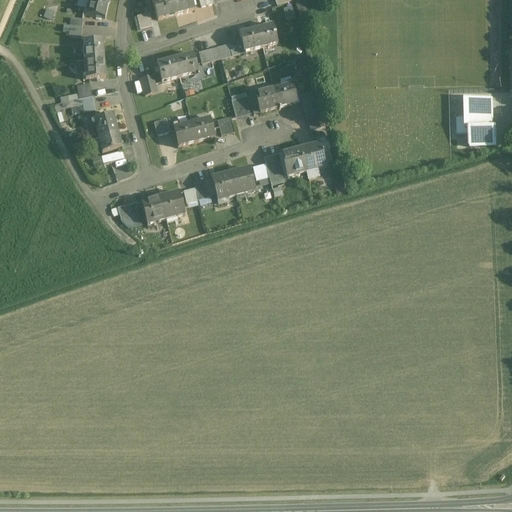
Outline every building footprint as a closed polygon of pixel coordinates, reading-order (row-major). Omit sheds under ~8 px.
[(109,1),(102,0),(88,0),(85,16),(105,20),(109,1)] [(171,0),(161,0),(152,2),(157,22),(176,17),(171,0)] [(191,0),(171,0),(176,17),(194,12),(191,0)] [(198,0),(201,9),(214,5),(212,0),(198,0)] [(310,21),(304,0),(295,0),(301,23),(310,21)] [(284,9),(286,21),(295,19),(292,7),(284,9)] [(47,9),(44,18),(52,21),(55,12),(47,9)] [(147,17),(139,19),(142,31),(150,29),(147,17)] [(71,20),(70,28),(82,29),(83,21),(71,20)] [(272,27),(258,31),(263,50),(277,46),(272,27)] [(82,29),(70,28),(69,32),(69,40),(81,41),(82,29)] [(258,31),(239,35),(244,55),(263,50),(258,31)] [(102,42),(82,43),(84,63),(104,61),(102,42)] [(229,46),(217,49),(220,61),(232,58),(229,46)] [(217,49),(211,51),(214,63),(220,61),(217,49)] [(211,51),(198,54),(201,66),(214,63),(211,51)] [(193,56),(174,60),(179,80),(198,75),(193,56)] [(174,60),(156,65),(161,84),(179,80),(174,60)] [(104,61),(84,63),(85,82),(105,80),(104,61)] [(152,77),(140,80),(145,98),(156,95),(152,77)] [(290,79),(282,82),(284,88),(292,85),(290,79)] [(89,85),(76,88),(78,95),(79,101),(92,99),(89,85)] [(292,86),(273,91),(278,111),(297,106),(292,86)] [(273,91),(255,96),(260,116),(278,111),(273,91)] [(62,105),(69,104),(79,101),(78,95),(60,99),(62,105)] [(303,109),(314,105),(315,104),(312,97),(300,101),(303,109)] [(250,98),(231,103),(236,120),(253,116),(254,117),(255,117),(250,98)] [(92,99),(79,101),(81,107),(82,114),(95,112),(92,99)] [(493,99),(464,100),(465,120),(457,121),(457,137),(468,136),(469,149),(497,148),(496,129),(494,129),(493,107),(493,99)] [(81,107),(79,101),(69,104),(70,109),(81,107)] [(303,109),(307,120),(318,117),(314,105),(303,109)] [(81,107),(70,109),(72,117),(82,114),(81,107)] [(113,116),(93,121),(98,140),(118,135),(113,116)] [(318,117),(307,120),(311,133),(324,129),(320,116),(318,117)] [(231,119),(217,123),(221,138),(235,135),(231,119)] [(210,120),(191,125),(196,145),(215,140),(210,120)] [(166,121),(154,125),(157,138),(169,134),(166,121)] [(191,125),(172,130),(177,149),(196,145),(191,125)] [(118,135),(98,140),(102,154),(122,149),(118,135)] [(319,146),(300,151),(306,174),(325,169),(319,146)] [(300,151),(281,156),(288,181),(289,181),(288,179),(306,174),(300,151)] [(101,159),(103,166),(125,161),(123,153),(101,159)] [(278,156),(264,160),(265,166),(269,179),(271,186),(285,182),(278,156)] [(100,158),(92,160),(94,168),(102,166),(100,158)] [(265,166),(252,169),(256,183),(261,182),(261,181),(269,179),(265,166)] [(249,170),(230,175),(236,198),(236,201),(247,198),(247,195),(255,193),(249,170)] [(230,175),(211,180),(218,206),(229,203),(228,200),(236,198),(230,175)] [(206,181),(194,185),(195,190),(198,202),(210,199),(206,181)] [(281,188),(274,190),(275,198),(283,196),(281,188)] [(195,190),(183,193),(186,205),(198,202),(195,190)] [(179,194),(160,199),(166,222),(166,225),(181,221),(180,219),(185,217),(179,194)] [(160,199),(141,204),(147,230),(162,226),(161,223),(166,222),(160,199)] [(129,207),(132,221),(139,219),(136,205),(129,207)] [(118,210),(121,224),(129,232),(142,228),(139,219),(132,221),(129,207),(118,210)]
